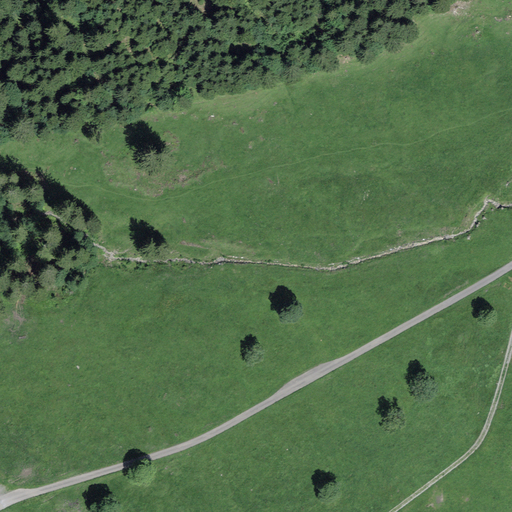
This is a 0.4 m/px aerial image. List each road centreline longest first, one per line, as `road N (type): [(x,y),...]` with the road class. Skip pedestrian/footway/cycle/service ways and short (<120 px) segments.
road 1 (unclassified): [(0,506),(211,433),(511,265)]
road 2 (track): [(511,340),(484,445),(397,511)]
